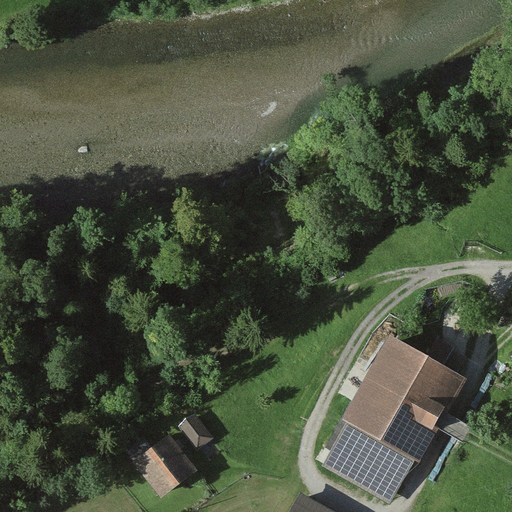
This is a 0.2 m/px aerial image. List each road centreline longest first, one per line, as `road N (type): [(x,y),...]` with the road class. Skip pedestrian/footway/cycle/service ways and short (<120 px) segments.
road 1 (track): [(511,458),(455,428),(394,511),(328,484),(316,467),(320,419),(354,353),(380,317),(447,270)]
road 2 (track): [(511,269),(385,280),(158,371),(70,418)]
road 3 (track): [(455,428),(500,301),(484,267)]
